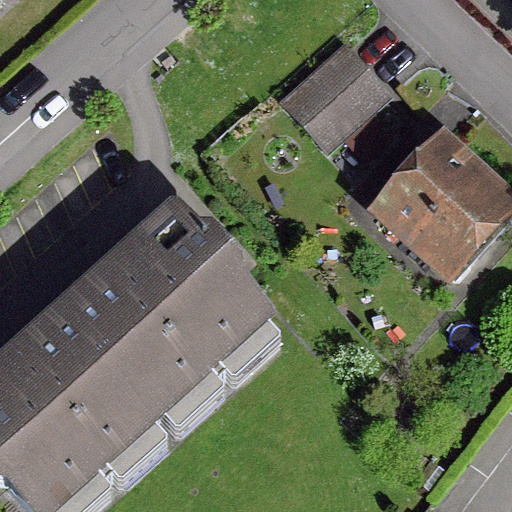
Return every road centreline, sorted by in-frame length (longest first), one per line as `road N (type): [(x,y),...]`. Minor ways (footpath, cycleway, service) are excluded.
road 1 (residential): [(0,142),(159,0)]
road 2 (residential): [(406,0),(511,105)]
